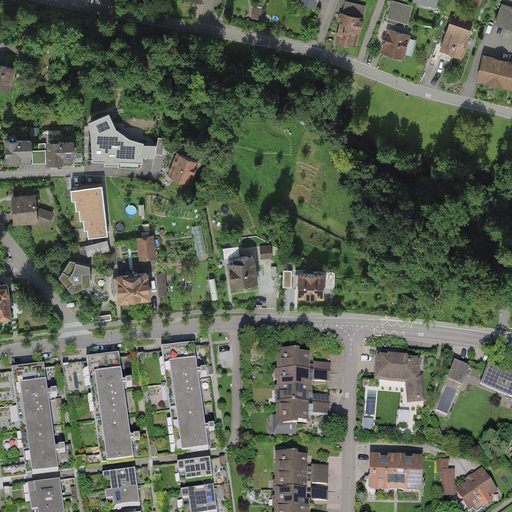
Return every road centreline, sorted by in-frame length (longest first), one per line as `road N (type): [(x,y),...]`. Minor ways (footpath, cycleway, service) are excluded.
road 1 (residential): [(511,114),(314,52),(71,0)]
road 2 (residential): [(82,342),(219,325),(351,326)]
road 3 (residential): [(351,326),(345,511)]
road 4 (residential): [(351,326),(511,345)]
road 5 (residential): [(0,231),(82,342)]
